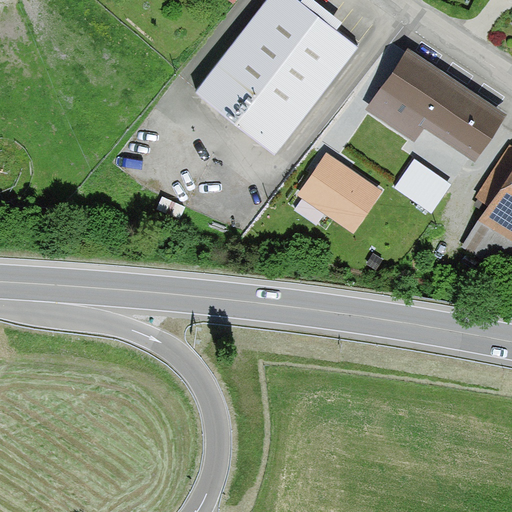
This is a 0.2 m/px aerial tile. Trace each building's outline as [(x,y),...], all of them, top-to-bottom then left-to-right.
[(264,0),(195,89),(274,151),(357,44),(300,0),(264,0)] [(370,107),(412,135),(421,122),(441,135),(446,128),(476,147),(499,114),(407,53),(370,107)] [(327,138),(351,155),(368,131),(343,114),(327,138)] [(511,146),(478,196),(493,206),(467,245),(511,273),(511,146)] [(376,191),(326,157),(302,192),(352,226),(376,191)] [(451,183),(414,157),(394,186),(431,212),(451,183)]
